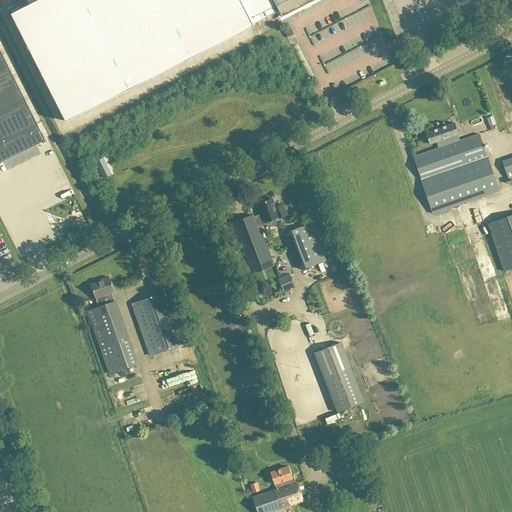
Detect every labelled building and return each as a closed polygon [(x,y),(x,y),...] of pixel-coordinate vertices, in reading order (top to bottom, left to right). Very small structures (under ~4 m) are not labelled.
[(25,0),(28,5),(10,15),(65,123),(253,27),(252,25),(278,12),(281,18),(316,0),(25,0)] [(511,13),(511,8),(511,7),(503,10),(506,16),(511,13)] [(0,162),(45,141),(0,51),(0,162)] [(484,117),(486,126),(492,124),(490,116),(484,117)] [(454,137),(457,135),(453,124),(425,135),(429,146),(436,143),(438,149),(413,158),(432,215),(498,192),(478,136),(456,143),(454,137)] [(511,158),(501,162),(508,182),(511,180),(511,158)] [(111,176),(107,168),(99,172),(103,180),(111,176)] [(253,217),(252,217),(256,227),(260,225),(265,224),(267,230),(276,226),(274,221),(287,215),(283,205),(275,209),(272,199),(257,205),(263,219),(255,222),(253,217)] [(511,216),(486,225),(502,273),(511,270),(511,216)] [(239,217),(231,220),(233,224),(231,225),(251,276),(273,267),(257,227),(265,224),(260,225),(256,227),(252,217),(241,221),(239,217)] [(295,256),(319,247),(311,225),(287,234),(295,256)] [(325,262),(319,247),(295,256),(301,271),(325,262)] [(289,276),(277,281),(282,293),(294,288),(289,276)] [(135,367),(127,342),(114,303),(111,304),(108,295),(113,294),(108,278),(101,281),(101,282),(90,285),(95,300),(98,308),(87,312),(108,376),(135,367)] [(170,294),(132,306),(149,358),(187,345),(170,294)] [(340,344),(314,355),(337,413),(363,403),(340,344)] [(242,445),(236,447),(239,456),(245,454),(242,445)] [(323,469),(342,466),(340,457),(321,460),(323,469)] [(276,491),(252,499),(256,511),(273,511),(302,502),(296,484),(293,485),(287,468),(271,474),(276,491)]
